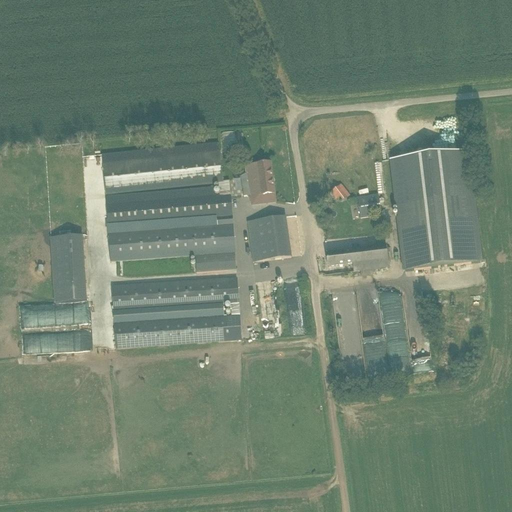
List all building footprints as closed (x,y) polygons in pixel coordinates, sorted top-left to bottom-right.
[(219,144),(102,156),(102,164),(106,197),(218,185),(219,195),(219,197),(230,196),(229,181),(223,182),(220,152),(219,144)] [(392,161),(405,272),(480,263),(467,153),(392,161)] [(270,163),(260,165),(247,166),(252,206),(276,202),(270,163)] [(350,197),(341,185),(329,194),(335,202),(339,198),(343,202),(350,197)] [(213,189),(106,198),(107,205),(107,210),(109,227),(215,218),(216,226),(108,234),(110,264),(195,257),(197,275),(236,272),(235,255),(233,217),(231,200),(230,196),(219,197),(219,195),(214,195),(213,189)] [(357,199),(360,219),(381,216),(378,196),(357,199)] [(285,218),(255,222),(261,262),(290,258),(285,218)] [(82,237),(50,239),(53,292),(54,304),(87,302),(86,290),(82,237)] [(387,257),(386,247),(327,255),(328,268),(338,266),(354,264),(355,272),(360,272),(375,270),(389,268),(387,257)] [(227,280),(111,287),(116,350),(117,350),(231,342),(241,341),(237,279),(227,280)] [(23,352),(83,351),(82,334),(23,335),(23,352)] [(365,366),(385,366),(384,339),(364,340),(365,366)]
